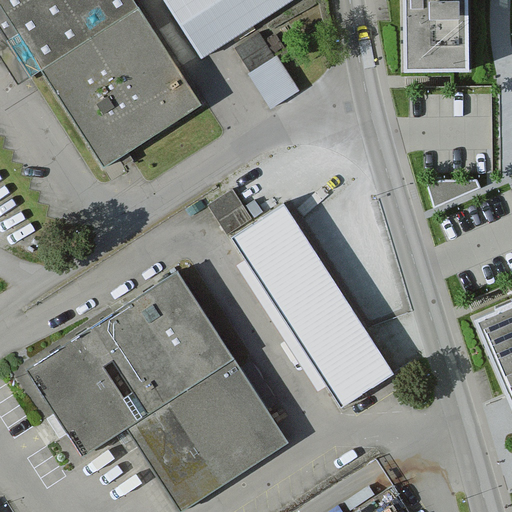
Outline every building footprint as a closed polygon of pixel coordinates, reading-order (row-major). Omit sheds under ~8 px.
[(0,0),(0,16),(99,170),(200,105),(132,0),(161,0),(200,61),(295,0),(0,0)] [(475,0),(411,0),(413,74),(478,73),(475,0)] [(235,42),(249,66),(275,51),(262,27),(235,42)] [(273,105),(301,86),(278,51),(250,70),(273,105)] [(211,202),(226,229),(286,195),(272,169),(211,202)] [(426,180),(434,208),(481,188),(477,180),(426,180)] [(340,409),(393,376),(283,205),(230,239),(340,409)] [(176,511),(179,511),(286,443),(177,275),(27,371),(83,457),(124,431),(176,511)] [(511,302),(474,318),(511,408),(511,302)]
